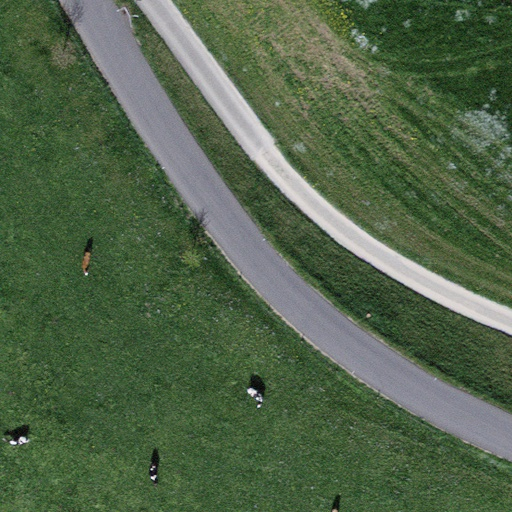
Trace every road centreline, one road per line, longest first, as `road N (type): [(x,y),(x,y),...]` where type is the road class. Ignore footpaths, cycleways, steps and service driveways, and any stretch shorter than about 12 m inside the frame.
road 1 (unclassified): [(85,0),(175,152),(256,258),(349,343),(511,437)]
road 2 (track): [(151,0),(256,146),(323,216),(391,264),(511,321)]
